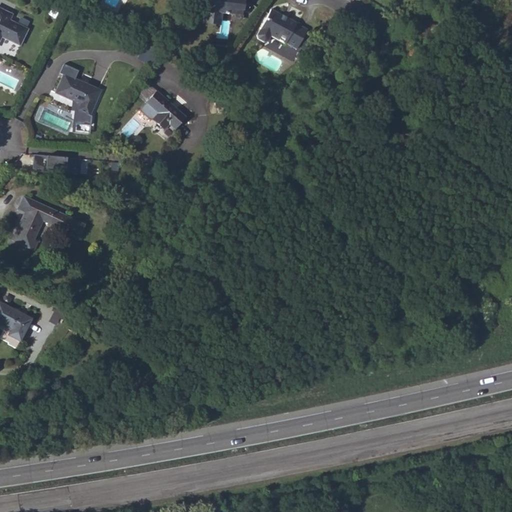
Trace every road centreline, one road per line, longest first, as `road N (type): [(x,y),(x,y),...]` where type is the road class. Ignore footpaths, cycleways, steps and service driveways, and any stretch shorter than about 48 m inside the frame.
road 1 (trunk): [(511,379),(210,443),(0,477)]
road 2 (trunk): [(0,506),(511,409)]
